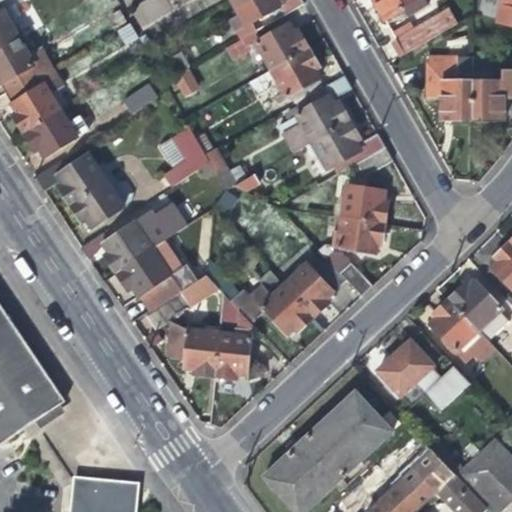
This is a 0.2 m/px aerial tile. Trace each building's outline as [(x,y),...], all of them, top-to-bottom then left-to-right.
[(31,31),(13,0),(1,0),(0,1),(0,6),(18,38),(31,31)] [(142,29),(173,11),(166,0),(145,0),(130,9),(142,29)] [(241,39),(242,38),(255,31),(258,29),(253,20),(260,16),(265,25),(303,4),(301,0),(231,0),(239,14),(229,20),(241,39)] [(374,0),(377,5),(385,19),(405,8),(409,16),(428,5),(424,0),(418,0),(418,1),(417,0),(374,0)] [(511,5),(507,4),(500,3),(494,22),(511,27),(511,5)] [(0,48),(18,38),(0,6),(0,48)] [(404,52),(430,37),(457,21),(449,7),(396,37),(404,52)] [(255,42),(270,68),(308,46),(300,33),(298,29),(294,31),(289,22),(260,39),(255,42)] [(139,37),(131,23),(119,29),(127,43),(139,37)] [(260,39),(255,31),(242,38),(247,47),(255,42),(260,39)] [(0,84),(5,93),(47,70),(52,67),(41,46),(27,54),(18,38),(0,48),(0,84)] [(285,95),(291,92),(319,76),(314,66),(318,64),(316,61),(308,46),(270,68),(285,95)] [(189,64),(182,51),(172,57),(179,70),(189,64)] [(473,51),(472,61),(482,61),(482,51),(473,51)] [(458,80),(458,61),(428,61),(428,96),(441,96),(441,102),(441,119),(472,119),(472,80),(458,80)] [(472,61),(458,61),(458,80),(472,80),(472,71),(472,61)] [(511,68),(491,68),(491,71),(490,80),(472,80),(472,119),(505,119),(505,105),(505,98),(511,98),(511,68)] [(11,114),(22,133),(59,111),(49,92),(45,86),(54,82),(47,70),(5,93),(13,107),(15,111),(11,114)] [(188,70),(175,77),(185,95),(197,87),(188,70)] [(491,71),(472,71),(472,80),(490,80),(491,71)] [(263,72),(249,80),(257,94),(271,86),(263,72)] [(294,151),(311,140),(348,118),(342,106),(337,99),(333,101),(332,99),(351,88),(343,74),(335,79),(325,85),(330,94),(301,110),(295,113),(301,122),(284,132),(294,151)] [(122,99),(132,114),(169,90),(160,75),(122,99)] [(291,92),(296,101),(325,85),(319,76),(291,92)] [(296,101),(301,110),(330,94),(325,85),(296,101)] [(57,88),(49,92),(59,111),(68,106),(57,88)] [(66,122),(59,111),(22,133),(30,144),(34,151),(38,149),(43,157),(89,128),(80,113),(66,122)] [(346,170),(352,166),(371,155),(385,147),(377,133),(364,140),(359,146),(355,139),(359,136),(353,127),(348,118),(311,140),(326,167),(340,159),(346,170)] [(188,124),(171,136),(173,138),(185,157),(163,173),(171,186),(209,160),(205,153),(197,140),(190,127),(188,124)] [(214,148),(205,153),(209,160),(216,173),(225,167),(214,148)] [(42,172),(35,177),(44,190),(59,180),(62,185),(58,187),(63,194),(71,205),(107,182),(88,154),(67,168),(61,160),(50,167),(42,172)] [(352,166),(358,175),(375,178),(376,165),(371,155),(352,166)] [(256,173),(236,185),(247,191),(260,182),(256,173)] [(379,178),(375,178),(358,175),(358,187),(347,186),(347,192),(343,217),(384,223),(386,208),(387,201),(382,201),(383,190),(378,189),(379,178)] [(123,206),(107,182),(71,205),(79,217),(82,222),(86,219),(92,228),(123,206)] [(226,191),(217,203),(229,211),(238,199),(226,191)] [(341,191),(338,216),(343,217),(347,192),(341,191)] [(109,262),(116,272),(152,249),(140,231),(150,224),(143,213),(107,238),(102,231),(81,245),(89,256),(96,252),(98,245),(102,242),(108,251),(104,254),(109,262)] [(340,232),(335,231),(333,247),(374,253),(376,243),(381,243),(382,235),(384,223),(343,217),(340,232)] [(168,239),(152,249),(116,272),(128,290),(132,287),(136,292),(149,312),(166,301),(155,285),(185,265),(168,239)] [(486,263),(490,267),(511,289),(511,244),(508,241),(499,251),(486,263)] [(319,251),(326,259),(332,253),(333,247),(325,245),(319,251)] [(341,254),(332,253),(326,259),(345,280),(361,296),(372,285),(341,254)] [(208,259),(206,274),(218,286),(225,293),(234,302),(243,294),(208,259)] [(331,293),(345,280),(326,259),(313,271),(307,264),(284,286),(313,317),(330,302),(326,298),(331,293)] [(508,301),(511,297),(511,289),(490,267),(483,274),(508,301)] [(303,326),(313,317),(284,286),(269,270),(259,280),(263,285),(250,298),(245,293),(243,294),(234,302),(242,310),(254,322),(264,313),(285,336),(293,328),(297,332),(303,326)] [(191,303),(218,286),(206,274),(182,290),(191,303)] [(462,286),(449,299),(482,334),(505,313),(472,277),(462,286)] [(235,308),(242,310),(234,302),(225,293),(220,329),(214,376),(228,378),(237,379),(238,374),(248,376),(253,333),(231,331),(235,308)] [(488,341),(482,334),(449,299),(441,306),(433,314),(436,317),(430,323),(466,362),(488,341)] [(0,313),(0,449),(64,405),(0,313)] [(206,375),(214,376),(220,329),(188,326),(187,333),(170,322),(166,352),(171,358),(184,360),(183,367),(193,368),(192,374),(206,375)] [(444,356),(420,331),(400,349),(377,371),(400,396),(416,381),(426,393),(423,395),(439,412),(470,383),(444,356)] [(302,511),(391,431),(354,392),(309,433),(262,476),(293,511),(302,511)] [(511,456),(495,438),(458,473),(493,511),(496,511),(511,497),(511,456)] [(471,439),(455,455),(463,464),(480,448),(471,439)] [(434,452),(453,473),(463,464),(455,455),(444,443),(434,452)] [(412,463),(414,466),(437,489),(440,485),(448,478),(423,453),(412,463)] [(365,511),(412,511),(437,489),(414,466),(374,504),(365,511)] [(482,511),(486,508),(453,473),(448,478),(440,485),(465,511),(482,511)] [(73,486),(69,511),(125,511),(128,493),(73,486)]
